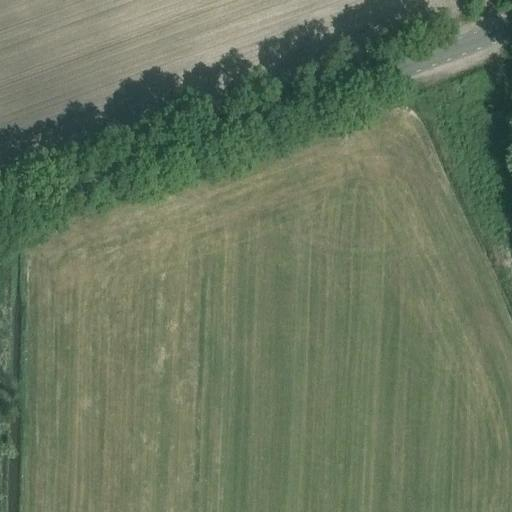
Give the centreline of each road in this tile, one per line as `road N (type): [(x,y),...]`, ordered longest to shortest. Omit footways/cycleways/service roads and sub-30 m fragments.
road 1 (unclassified): [(0,211),(511,26)]
road 2 (track): [(511,215),(488,34),(493,0)]
